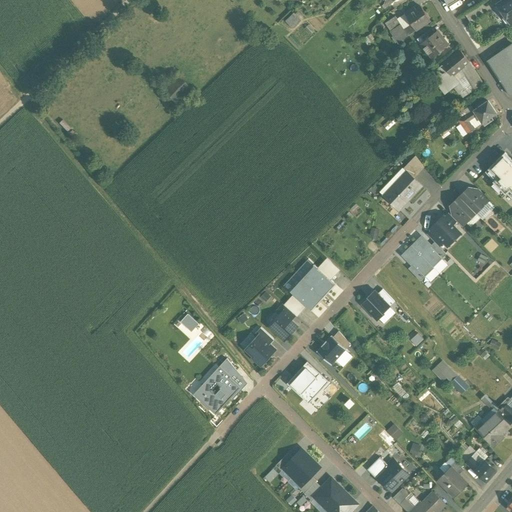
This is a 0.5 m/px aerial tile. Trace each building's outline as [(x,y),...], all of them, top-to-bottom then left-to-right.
[(511,0),(503,0),(498,4),(507,17),(511,13),(511,0)] [(416,11),(408,16),(412,23),(417,30),(431,21),(422,7),(416,11)] [(301,20),(295,13),(286,22),(293,28),(301,20)] [(396,16),(386,23),(392,30),(397,27),(395,25),(400,22),(396,16)] [(400,22),(395,25),(397,27),(392,30),(399,42),(409,35),(404,28),(400,22)] [(412,23),(404,28),(409,35),(417,30),(412,23)] [(448,46),(437,32),(429,38),(421,45),(427,52),(433,48),(438,54),(448,46)] [(426,33),(417,40),(421,45),(429,38),(426,33)] [(511,61),(505,49),(504,50),(488,62),(487,61),(487,62),(508,96),(511,96),(511,61)] [(469,63),(460,51),(442,65),(452,77),(453,76),(462,69),(469,63)] [(484,84),(469,63),(462,69),(472,84),(473,86),(476,90),(484,84)] [(452,77),(442,65),(432,74),(446,93),(453,88),(459,83),(453,76),(452,77)] [(462,69),(453,76),(459,83),(463,90),(472,84),(462,69)] [(191,89),(177,75),(160,88),(175,102),(181,96),(182,97),(191,89)] [(459,83),(453,88),(458,94),(463,90),(459,83)] [(181,109),(195,96),(190,91),(182,97),(175,103),(181,109)] [(497,113),(487,98),(472,108),(474,112),(477,117),(482,124),(486,121),(491,118),(497,113)] [(472,108),(471,107),(459,116),(463,124),(468,120),(466,118),(474,112),(472,108)] [(474,112),(466,118),(468,120),(469,122),(470,121),(477,117),(474,112)] [(398,122),(394,118),(385,127),(389,131),(398,122)] [(468,120),(463,124),(469,133),(474,130),(470,121),(469,122),(468,120)] [(507,195),(511,200),(511,160),(505,153),(485,173),(494,181),(493,182),(506,195),(507,195)] [(425,167),(415,156),(403,170),(406,172),(414,179),(425,167)] [(414,179),(406,172),(396,183),(397,185),(385,197),(400,210),(422,187),(414,179)] [(490,200),(479,189),(475,194),(485,204),(490,200)] [(475,194),(471,190),(467,190),(460,197),(476,213),(485,204),(475,194)] [(476,213),(460,197),(452,204),(452,208),(456,212),(466,223),(476,213)] [(466,223),(456,212),(452,216),(457,222),(462,227),(466,223)] [(452,216),(448,213),(444,217),(453,226),(457,222),(452,216)] [(444,217),(431,229),(431,230),(432,230),(439,238),(444,243),(448,246),(460,234),(453,226),(444,217)] [(439,238),(432,230),(431,230),(427,234),(435,242),(439,238)] [(422,238),(403,257),(412,266),(413,265),(424,277),(433,268),(432,267),(442,258),(430,247),(422,238)] [(439,238),(435,242),(439,247),(444,243),(439,238)] [(439,247),(435,242),(430,247),(442,258),(446,254),(439,247)] [(448,255),(444,258),(449,265),(454,262),(448,255)] [(481,255),(477,261),(484,264),(487,258),(481,255)] [(318,269),(330,280),(339,270),(327,259),(318,269)] [(323,298),(336,285),(330,280),(318,269),(314,265),(302,279),(323,298)] [(424,277),(413,265),(412,266),(409,269),(420,281),(424,277)] [(311,312),(323,298),(302,279),(289,292),(292,295),(305,306),(311,312)] [(378,294),(390,307),(395,302),(382,289),(378,294)] [(378,294),(375,291),(362,304),(377,320),(390,307),(378,294)] [(296,316),(305,306),(292,295),(283,304),(296,316)] [(296,316),(283,304),(276,312),(280,316),(282,313),(291,321),(296,316)] [(189,313),(181,321),(192,331),(199,322),(189,313)] [(291,321),(282,313),(280,316),(269,327),(284,340),(297,327),(291,321)] [(274,339),(261,327),(254,335),(257,338),(259,335),(270,345),(274,339)] [(339,332),(334,338),(346,349),(351,344),(339,332)] [(257,338),(246,350),(254,357),(253,358),(261,365),(275,350),(270,345),(259,335),(257,338)] [(334,338),(331,336),(317,351),(332,365),(346,349),(334,338)] [(219,368),(241,388),(246,382),(227,359),(219,368)] [(462,393),(468,387),(443,361),(433,371),(442,380),(445,376),(462,393)] [(329,382),(307,362),(297,373),(299,375),(289,386),(309,404),(329,382)] [(241,388),(219,368),(194,395),(216,415),(241,388)] [(511,385),(506,380),(485,401),(490,406),(492,404),(499,410),(501,409),(502,410),(507,403),(511,397),(511,385)] [(406,395),(402,390),(397,395),(406,404),(411,400),(406,395)] [(430,396),(421,403),(425,408),(434,400),(430,396)] [(511,407),(507,403),(502,410),(511,418),(511,407)] [(501,409),(499,410),(497,412),(510,425),(511,423),(511,418),(502,410),(501,409)] [(497,412),(478,429),(493,446),(500,440),(498,437),(510,426),(510,425),(497,412)] [(396,424),(390,431),(398,439),(404,432),(396,424)] [(416,444),(411,455),(416,457),(421,446),(416,444)] [(485,460),(471,446),(461,457),(466,462),(472,456),(476,459),(481,464),(485,460)] [(294,458),(283,469),(292,478),(311,458),(302,449),(294,458)] [(283,469),(294,458),(288,453),(276,465),(282,471),(283,469)] [(472,456),(466,462),(470,466),(476,459),(472,456)] [(390,467),(380,457),(367,470),(378,480),(379,479),(379,478),(390,467)] [(321,467),(311,458),(292,478),(301,486),(301,487),(312,476),(321,467)] [(476,459),(470,466),(475,471),(481,464),(476,459)] [(485,460),(481,464),(475,471),(487,481),(497,471),(485,460)] [(408,474),(396,461),(390,467),(379,478),(379,479),(391,491),(401,481),(402,481),(403,480),(408,474)] [(464,470),(456,461),(449,467),(450,468),(452,470),(453,469),(458,475),(464,470)] [(458,475),(453,469),(452,470),(450,468),(438,479),(454,496),(466,483),(458,475)] [(283,469),(282,471),(279,473),(296,491),(299,488),(301,486),(292,478),(283,469)] [(304,494),(316,482),(317,481),(312,476),(301,487),(301,486),(299,488),(304,494)] [(344,492),(345,491),(331,478),(322,488),(314,496),(327,509),(344,492)] [(314,496),(322,488),(316,482),(304,494),(311,500),(314,496)] [(409,495),(403,488),(394,497),(400,504),(409,495)] [(327,509),(326,509),(328,511),(350,511),(358,505),(344,492),(327,509)] [(433,492),(413,511),(438,511),(446,504),(433,492)] [(327,509),(314,496),(311,500),(309,501),(320,511),(328,511),(326,509),(327,509)]
